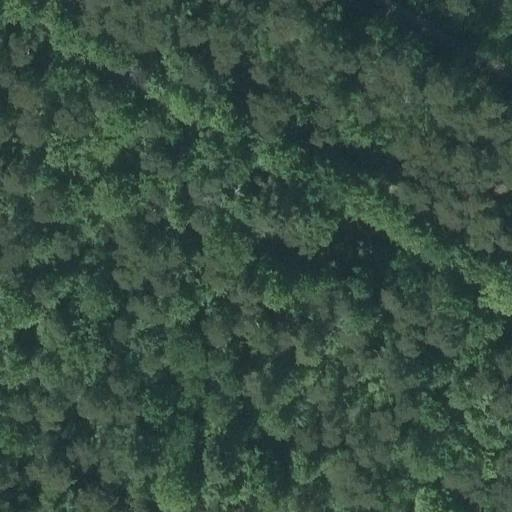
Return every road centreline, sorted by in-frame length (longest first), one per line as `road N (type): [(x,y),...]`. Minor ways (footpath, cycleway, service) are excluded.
road 1 (secondary): [(511,273),(39,0)]
road 2 (track): [(332,0),(511,84)]
